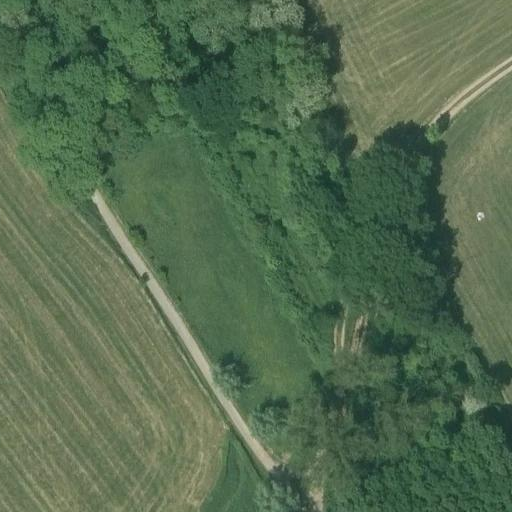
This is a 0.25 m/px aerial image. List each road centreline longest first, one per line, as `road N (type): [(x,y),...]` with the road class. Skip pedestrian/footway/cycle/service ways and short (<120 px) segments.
road 1 (track): [(275,472),(93,195),(0,15)]
road 2 (track): [(511,60),(452,105),(398,180),(321,462)]
